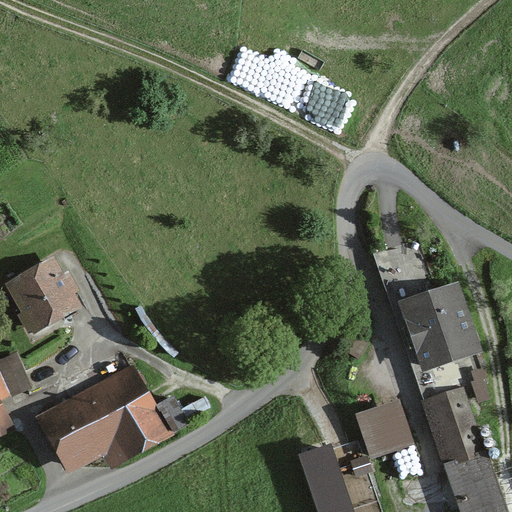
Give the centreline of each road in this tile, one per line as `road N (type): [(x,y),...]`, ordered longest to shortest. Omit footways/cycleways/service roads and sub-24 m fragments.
road 1 (unclassified): [(46,511),(206,433),(298,364),(337,309),(346,276),(344,209),(361,169),(387,167),(511,253)]
road 2 (track): [(489,0),(427,57),(387,121),(372,165),(180,70),(0,0)]
